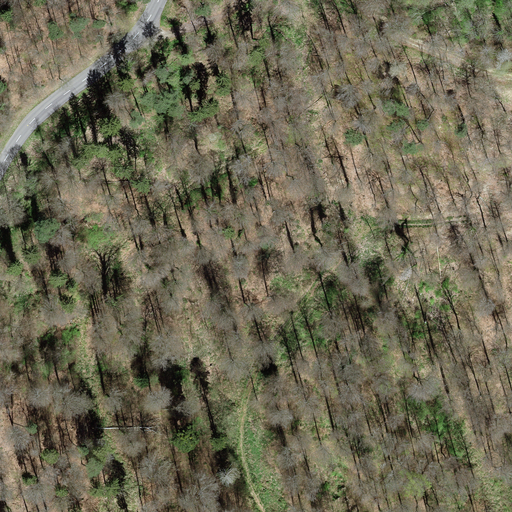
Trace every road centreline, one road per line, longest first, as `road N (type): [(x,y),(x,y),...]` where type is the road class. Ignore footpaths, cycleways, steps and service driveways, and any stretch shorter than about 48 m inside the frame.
road 1 (track): [(496,215),(374,226),(280,331),(253,372),(240,419),(243,463),(263,511)]
road 2 (track): [(115,511),(117,481),(91,419),(83,357),(102,261),(184,186),(258,145)]
road 3 (tertiary): [(158,0),(137,34),(32,120),(0,168)]
road 4 (track): [(355,0),(396,36),(511,81)]
